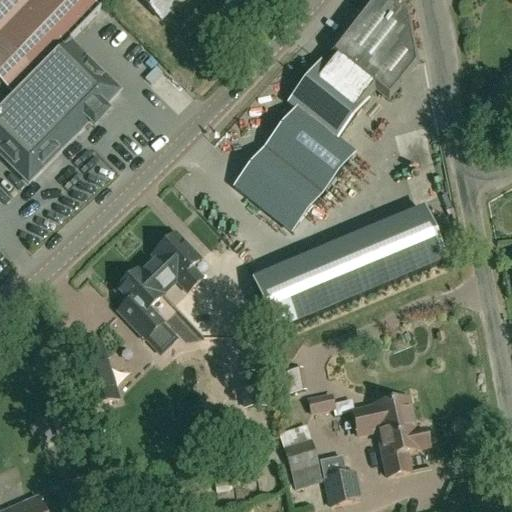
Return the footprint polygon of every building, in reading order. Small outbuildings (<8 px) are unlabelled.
[(0,0),(0,158),(28,186),(48,165),(119,93),(69,44),(99,12),(86,0),(0,0)] [(138,0),(161,22),(182,0),(138,0)] [(353,25),(329,56),(333,59),(326,68),(322,65),(289,107),(297,113),(235,191),(291,235),(353,156),(336,142),(369,103),(366,101),(375,91),(388,102),(417,67),(407,18),(384,0),(374,0),(354,26),(353,25)] [(148,85),(183,117),(197,102),(161,70),(148,85)] [(408,138),(400,140),(418,205),(444,198),(428,139),(417,142),(420,152),(412,154),(408,138)] [(253,284),(274,336),(445,265),(423,213),(253,284)] [(159,279),(169,290),(176,283),(188,296),(202,282),(192,271),(200,263),(176,237),(154,258),(167,272),(159,279)] [(162,297),(169,290),(159,279),(167,272),(154,258),(153,259),(156,262),(141,275),(139,273),(116,294),(127,306),(119,315),(145,342),(162,326),(149,311),(163,298),(162,297)] [(225,378),(224,338),(218,338),(219,349),(202,350),(202,365),(209,365),(210,379),(225,378)] [(108,366),(79,375),(90,412),(119,404),(108,366)] [(262,374),(239,377),(245,411),(268,408),(262,374)] [(372,411),(352,415),(357,440),(377,435),(386,480),(410,475),(406,456),(419,453),(419,452),(428,450),(424,432),(415,434),(408,402),(371,410),(372,411)] [(112,417),(123,426),(134,413),(123,404),(112,417)] [(319,467),(311,443),(283,451),(291,475),(295,494),(322,486),(319,467)] [(321,465),(330,510),(358,504),(353,475),(344,477),(341,461),(321,465)] [(42,511),(38,500),(9,511),(42,511)]
